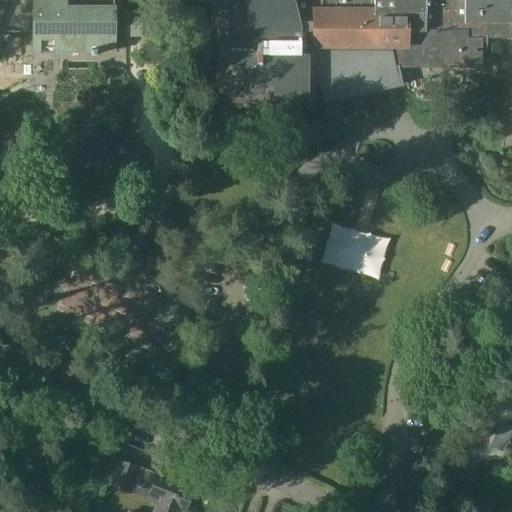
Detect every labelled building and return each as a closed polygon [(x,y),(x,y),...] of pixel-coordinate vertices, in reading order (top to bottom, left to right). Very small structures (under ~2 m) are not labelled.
[(112,7),(111,0),(88,0),(89,7),(66,7),(65,0),(32,0),(33,54),(38,54),(38,39),(55,39),(55,55),(60,55),(60,52),(113,52),(113,7),(112,7)] [(374,91),(369,66),(481,68),(481,38),(511,37),(511,0),(207,0),(207,104),(311,105),(311,86),(318,85),(321,102),(374,91)] [(123,10),(124,37),(141,37),(142,10),(123,10)] [(184,369),(178,388),(221,400),(226,381),(184,369)] [(129,490),(138,465),(118,458),(109,483),(129,490)] [(158,470),(146,499),(156,502),(180,511),(182,511),(184,511),(193,490),(180,485),(183,480),(158,470)] [(179,511),(180,511),(156,502),(152,511),(179,511)]
